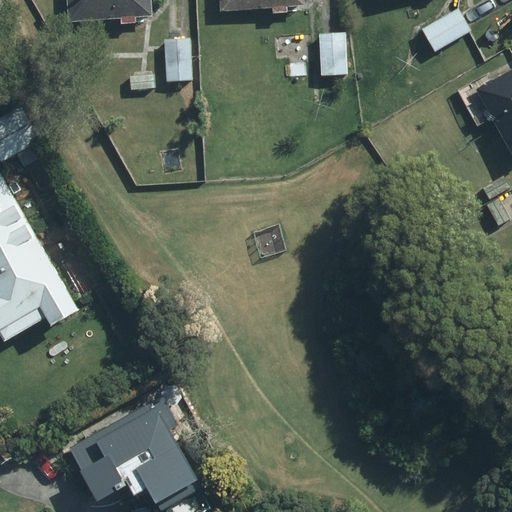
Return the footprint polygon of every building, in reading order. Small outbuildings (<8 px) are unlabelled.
[(61,0),(63,22),(114,19),(114,25),(127,23),(127,18),(143,18),(142,0),(61,0)] [(214,0),(216,12),(266,9),(266,14),(279,14),(279,8),(295,7),(295,0),(214,0)] [(456,10),(419,31),(430,51),(468,30),(456,10)] [(344,75),(343,35),(316,36),(317,75),(344,75)] [(184,41),(160,41),(160,66),(184,66),(184,41)] [(311,64),(295,63),(294,77),(309,79),(311,64)] [(511,69),(472,91),(511,164),(511,163),(511,69)] [(130,71),(130,89),(160,90),(161,71),(130,71)] [(16,111),(0,119),(0,160),(33,142),(16,111)] [(481,188),(487,199),(508,187),(502,176),(481,188)] [(0,322),(62,288),(0,177),(0,322)] [(148,405),(65,451),(93,503),(135,479),(152,509),(193,486),(161,428),(181,417),(170,396),(149,408),(148,405)]
